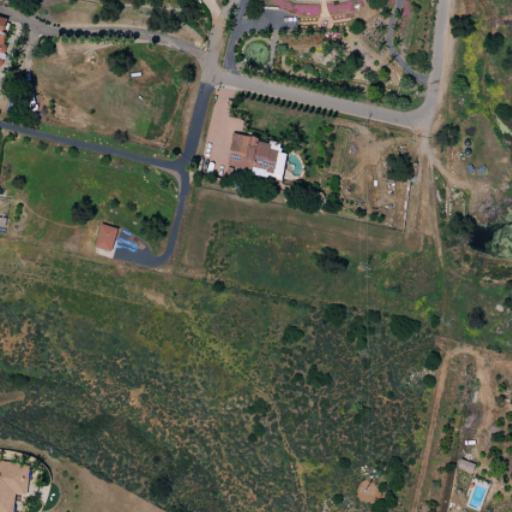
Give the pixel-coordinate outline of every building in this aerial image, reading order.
[(7,18),(0,16),(0,69),(8,33),(4,32),(7,18)] [(282,180),(288,147),(231,137),(227,164),(267,171),(266,178),(282,180)] [(94,247),(111,252),(117,229),(100,224),(94,247)] [(472,473),(475,464),(459,460),(457,468),(472,473)] [(0,511),(13,511),(15,494),(26,495),(29,464),(0,461),(0,511)]
